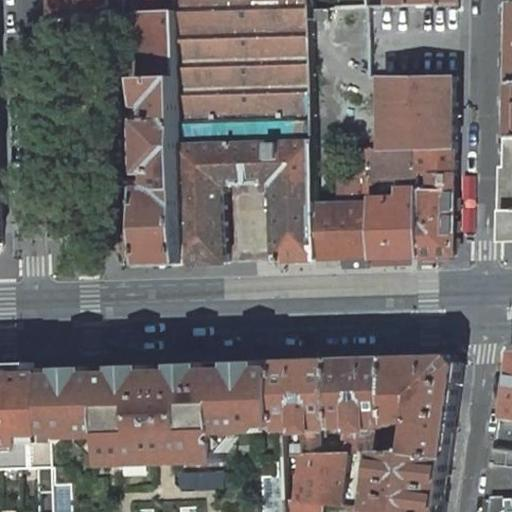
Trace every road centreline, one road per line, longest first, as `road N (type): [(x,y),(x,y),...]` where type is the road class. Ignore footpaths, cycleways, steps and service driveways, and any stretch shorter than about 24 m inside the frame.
road 1 (secondary): [(41,341),(376,323),(488,329)]
road 2 (residential): [(27,0),(41,341)]
road 3 (residential): [(488,329),(492,0)]
road 4 (residential): [(488,329),(468,511)]
